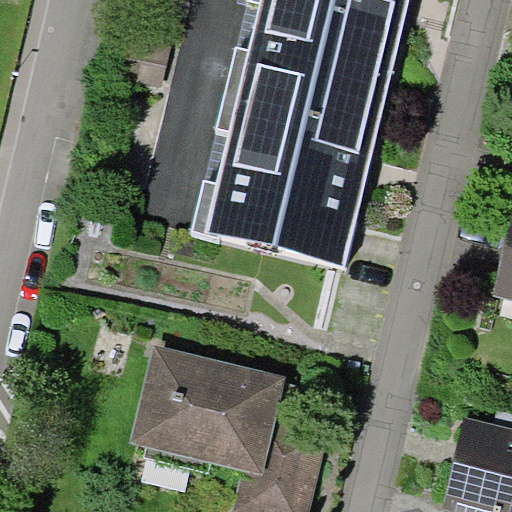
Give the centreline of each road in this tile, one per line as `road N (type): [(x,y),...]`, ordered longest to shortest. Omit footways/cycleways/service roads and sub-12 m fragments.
road 1 (residential): [(491,0),(370,511)]
road 2 (residential): [(0,317),(78,0)]
